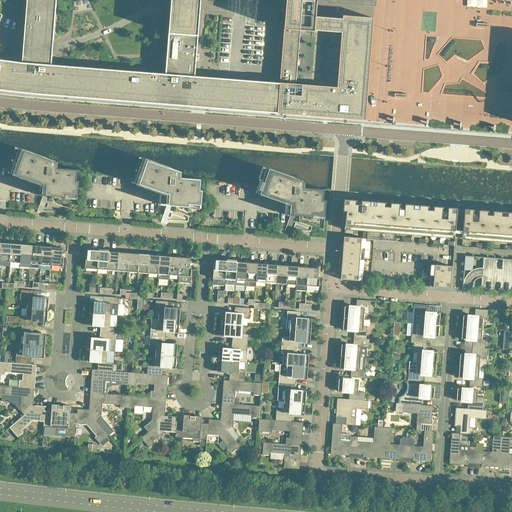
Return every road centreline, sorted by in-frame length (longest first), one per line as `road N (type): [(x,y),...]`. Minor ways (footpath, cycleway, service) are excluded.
road 1 (unclassified): [(344,130),(0,101)]
road 2 (residential): [(438,481),(319,472),(332,288)]
road 3 (primary): [(187,511),(0,490)]
road 4 (residential): [(438,481),(452,299)]
road 5 (unclassified): [(511,143),(344,130)]
road 6 (residential): [(206,238),(75,227)]
road 7 (residential): [(334,248),(206,238)]
road 8 (residential): [(452,299),(332,288)]
